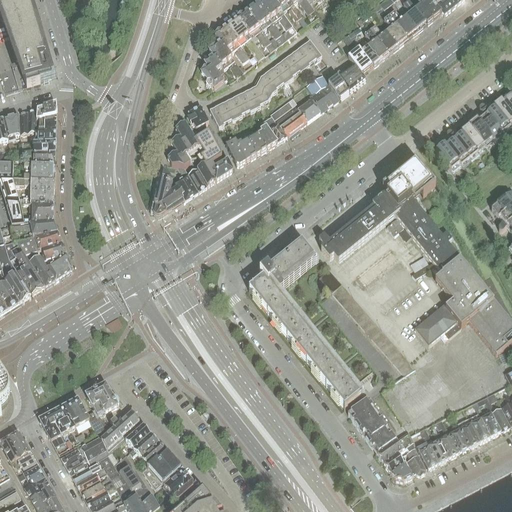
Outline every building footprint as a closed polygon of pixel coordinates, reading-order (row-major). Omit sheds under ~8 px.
[(0,0),(0,12),(31,3),(30,0),(0,0)] [(283,18),(283,17),(270,0),(269,0),(266,3),(264,2),(260,5),(260,7),(274,27),(280,22),(282,24),(279,26),(286,36),(282,39),(286,44),(297,36),(283,18)] [(287,0),(270,0),(283,17),(291,12),(292,13),(289,16),(297,26),(303,21),(294,9),(287,0)] [(287,0),(294,9),(302,4),(303,5),(300,7),(308,18),(314,13),(304,0),(287,0)] [(307,0),(313,7),(317,5),(318,7),(316,9),(318,11),(329,3),(330,6),(333,4),(329,0),(307,0)] [(387,0),(356,24),(360,30),(364,27),(363,25),(382,11),(384,13),(393,6),(393,5),(398,0),(387,0)] [(420,10),(416,14),(428,28),(428,29),(433,25),(432,24),(442,17),(430,3),(427,0),(418,7),(420,10)] [(433,0),(430,3),(444,20),(466,3),(463,0),(433,0)] [(50,67),(31,3),(0,12),(0,15),(26,91),(40,87),(40,85),(43,84),(44,86),(49,85),(48,83),(52,82),(47,66),(49,66),(49,67),(50,67)] [(410,18),(406,21),(419,37),(424,33),(423,32),(428,28),(416,14),(409,5),(404,10),(410,18)] [(260,7),(248,15),(263,35),(270,30),(271,31),(268,33),(276,44),(272,47),(275,52),(286,44),(282,39),(273,27),(274,27),(260,7)] [(0,48),(10,45),(0,15),(0,48)] [(238,21),(238,23),(252,43),(259,38),(260,39),(257,41),(265,52),(267,51),(270,56),(275,52),(272,47),(263,35),(248,15),(244,19),(242,19),(238,21)] [(395,17),(390,21),(409,43),(413,40),(414,41),(419,37),(406,21),(402,25),(395,17)] [(387,37),(399,52),(404,48),(404,47),(409,43),(390,21),(385,24),(392,33),(387,37)] [(227,31),(241,51),(248,45),(249,47),(246,49),(254,60),(258,57),(262,63),(265,60),(260,55),(261,55),(252,43),(238,23),(237,23),(227,31)] [(360,34),(357,30),(342,42),(347,49),(351,45),(349,42),(360,34)] [(215,40),(220,47),(230,59),(237,54),(238,56),(235,58),(243,68),(250,63),(240,51),(241,51),(227,31),(215,40)] [(376,32),(371,36),(390,59),(394,55),(394,56),(399,52),(387,37),(383,40),(376,32)] [(372,49),(367,52),(380,68),(385,64),(384,63),(390,59),(371,36),(365,40),(372,49)] [(321,61),(309,45),(259,82),(263,87),(260,92),(269,101),(271,98),(321,61)] [(239,72),(230,59),(220,47),(209,54),(214,60),(222,72),(224,74),(231,69),(233,70),(229,73),(237,83),(244,78),(243,77),(246,74),(245,72),(243,72),(243,70),(239,72)] [(375,72),(380,68),(367,52),(362,56),(359,53),(353,58),(368,76),(374,71),(375,72)] [(216,76),(222,72),(214,60),(205,67),(208,71),(201,76),(208,85),(207,86),(206,88),(210,92),(213,92),(214,94),(214,93),(224,87),(229,83),(224,77),(219,80),(216,76)] [(356,71),(330,88),(329,89),(339,103),(366,84),(363,80),(356,71)] [(307,127),(339,103),(329,89),(330,88),(323,79),(306,89),(312,98),(309,101),(309,102),(308,103),(311,106),(299,115),(307,127)] [(255,91),(208,113),(217,131),(267,107),(266,105),(267,104),(269,101),(260,92),(258,96),(255,91)] [(508,130),(511,126),(511,100),(509,96),(493,110),(494,112),(478,125),(477,123),(468,129),(484,149),(491,143),(493,145),(494,145),(510,132),(508,130)] [(308,103),(276,127),(277,129),(287,142),(307,127),(299,115),(311,106),(308,103)] [(56,121),(56,107),(37,113),(36,125),(40,124),(56,121)] [(187,124),(190,130),(193,129),(195,133),(205,128),(208,126),(200,111),(187,118),(188,120),(186,121),(187,124)] [(37,113),(26,116),(28,137),(36,134),(36,125),(37,113)] [(28,137),(26,116),(17,119),(19,139),(28,137)] [(19,139),(17,119),(2,123),(9,145),(18,143),(18,140),(19,139)] [(268,134),(277,129),(276,127),(275,125),(274,123),(272,120),(260,127),(264,133),(256,137),(257,138),(266,154),(276,148),(268,134)] [(36,125),(36,134),(55,132),(56,121),(40,124),(36,125)] [(3,147),(9,145),(2,123),(0,123),(0,157),(5,156),(3,147)] [(177,156),(168,162),(172,169),(180,171),(183,171),(199,196),(207,191),(207,190),(215,185),(215,184),(209,174),(213,171),(211,167),(221,161),(209,135),(195,144),(186,127),(176,133),(181,141),(171,147),(177,156)] [(276,148),(287,142),(277,129),(268,134),(276,148)] [(476,156),(484,149),(468,129),(460,136),(461,138),(446,151),(444,149),(436,156),(451,175),(459,169),(461,171),(462,171),(477,158),(476,156)] [(55,143),(55,132),(36,134),(36,145),(55,143)] [(266,154),(257,138),(247,143),(256,160),(266,154)] [(22,156),(24,157),(54,157),(55,143),(36,145),(36,146),(23,147),(22,156)] [(225,147),(237,172),(246,167),(237,149),(234,143),(225,147)] [(247,143),(237,149),(246,167),(256,160),(247,143)] [(18,159),(17,147),(8,147),(11,159),(18,159)] [(32,160),(32,167),(54,168),(54,157),(24,157),(24,160),(32,160)] [(209,174),(215,184),(215,185),(216,185),(232,175),(225,159),(221,161),(211,167),(213,171),(209,174)] [(435,191),(415,166),(382,192),(387,199),(387,200),(386,199),(382,202),(380,200),(379,200),(380,200),(375,204),(374,204),(376,206),(372,209),(372,210),(373,211),(366,217),(329,246),(324,240),(319,244),(320,247),(321,247),(323,251),(321,253),(329,263),(331,262),(331,261),(333,260),(338,266),(386,227),(395,220),(397,222),(397,223),(396,224),(396,223),(387,231),(394,240),(403,233),(399,227),(400,226),(404,231),(406,233),(405,234),(405,235),(405,234),(406,235),(402,238),(405,242),(409,239),(410,239),(409,240),(410,240),(411,239),(433,266),(429,269),(423,260),(410,267),(415,276),(411,279),(415,283),(436,270),(442,278),(435,284),(453,306),(445,312),(443,310),(414,333),(428,350),(444,338),(448,343),(461,332),(461,331),(468,325),(496,359),(508,349),(511,346),(511,328),(460,264),(460,263),(459,263),(447,247),(452,243),(446,236),(441,240),(415,208),(435,191)] [(13,167),(0,167),(0,183),(12,183),(13,167)] [(18,180),(18,183),(54,184),(54,168),(32,167),(24,167),(24,171),(25,171),(25,179),(24,179),(24,180),(18,180)] [(177,195),(183,206),(199,196),(183,171),(180,171),(183,175),(179,177),(182,182),(173,188),(177,195)] [(156,208),(177,195),(173,188),(164,174),(162,183),(156,208)] [(19,204),(18,202),(14,191),(13,191),(13,184),(0,183),(0,188),(2,194),(2,196),(6,207),(19,204)] [(13,183),(13,186),(14,191),(24,191),(24,190),(31,190),(31,196),(53,197),(54,197),(54,185),(13,183)] [(154,216),(154,217),(154,219),(155,219),(156,220),(156,221),(157,221),(158,221),(159,221),(160,220),(165,217),(183,206),(177,195),(156,208),(155,214),(154,215),(154,216)] [(22,207),(31,208),(53,208),(53,197),(31,196),(31,201),(22,201),(22,207)] [(511,235),(510,237),(511,238),(511,236),(511,199),(510,197),(491,213),(498,221),(500,219),(511,234),(511,235)] [(23,227),(19,207),(6,207),(5,207),(9,228),(23,227)] [(31,208),(31,226),(53,225),(53,224),(53,208),(31,208)] [(26,241),(27,243),(57,237),(53,225),(31,226),(23,227),(9,228),(11,236),(31,234),(31,236),(24,238),(24,241),(26,241)] [(15,245),(23,259),(36,255),(62,248),(57,237),(27,243),(15,245)] [(44,292),(23,259),(15,245),(5,248),(4,248),(9,264),(32,301),(40,295),(44,292)] [(268,273),(267,271),(259,278),(263,283),(248,294),(344,413),(362,398),(280,295),(316,266),(301,247),(268,273)] [(43,267),(66,260),(62,248),(36,255),(43,267)] [(357,276),(365,286),(398,261),(391,251),(357,276)] [(43,267),(36,255),(23,259),(44,292),(45,291),(55,285),(43,267)] [(43,267),(55,285),(70,276),(71,276),(71,272),(66,260),(43,267)] [(6,286),(8,289),(19,308),(23,305),(23,306),(30,302),(19,283),(9,269),(0,271),(1,274),(4,284),(6,286)] [(1,274),(0,273),(0,303),(7,315),(19,308),(8,289),(6,286),(4,284),(1,274)] [(332,297),(341,289),(329,275),(320,283),(332,297)] [(333,298),(336,302),(345,293),(342,289),(333,298)] [(340,306),(349,298),(345,293),(336,302),(340,306)] [(340,306),(343,310),(352,302),(349,298),(340,306)] [(347,314),(356,306),(352,302),(343,310),(347,314)] [(347,314),(350,318),(360,310),(356,306),(347,314)] [(354,322),(363,314),(360,310),(350,318),(354,322)] [(354,322),(357,326),(367,318),(363,314),(354,322)] [(361,330),(370,322),(367,318),(357,326),(361,330)] [(119,319),(108,325),(113,334),(124,328),(119,319)] [(361,330),(364,334),(374,326),(370,322),(361,330)] [(368,338),(377,330),(374,326),(364,334),(368,338)] [(368,338),(372,342),(381,334),(377,330),(368,338)] [(375,346),(385,338),(381,334),(372,342),(375,346)] [(375,346),(379,350),(388,342),(385,338),(375,346)] [(382,354),(392,346),(388,342),(379,350),(382,354)] [(382,354),(386,358),(395,350),(392,346),(382,354)] [(389,362),(399,354),(395,350),(386,358),(389,362)] [(389,362),(393,366),(402,358),(399,354),(389,362)] [(396,370),(406,362),(402,358),(393,366),(396,370)] [(396,370),(400,374),(409,366),(406,362),(396,370)] [(414,371),(409,366),(400,374),(403,378),(414,371)] [(0,416),(3,415),(4,414),(5,412),(7,411),(8,409),(9,408),(9,406),(9,405),(10,403),(10,401),(10,399),(9,397),(9,395),(8,393),(7,391),(0,380),(0,416)] [(112,400),(105,388),(85,399),(94,415),(86,419),(88,423),(92,421),(92,422),(97,419),(105,414),(106,416),(118,410),(117,408),(118,408),(119,405),(117,402),(114,401),(113,401),(112,400)] [(494,397),(488,400),(491,405),(496,402),(494,397)] [(511,431),(511,430),(511,407),(511,406),(508,399),(504,401),(508,409),(502,412),(511,431)] [(483,402),(485,406),(487,412),(500,437),(510,432),(500,413),(495,416),(492,410),(486,400),(483,402)] [(483,402),(472,408),(476,416),(477,418),(480,424),(490,442),(500,437),(487,412),(481,415),(478,409),(485,406),(483,402)] [(75,432),(89,424),(88,423),(86,419),(77,403),(63,411),(75,432)] [(368,404),(348,418),(362,439),(363,439),(374,454),(376,457),(396,444),(393,440),(368,404)] [(62,438),(75,432),(63,411),(50,418),(62,438)] [(112,455),(124,444),(142,429),(131,416),(114,431),(111,429),(108,432),(97,419),(92,422),(92,421),(88,423),(89,424),(97,438),(82,446),(84,449),(79,452),(89,469),(99,463),(112,455)] [(69,450),(62,438),(50,418),(39,423),(39,424),(44,433),(51,444),(57,456),(69,450)] [(470,421),(467,423),(479,447),(490,442),(480,424),(477,418),(470,421)] [(459,425),(456,427),(458,432),(459,434),(469,453),(479,447),(467,423),(466,421),(459,425)] [(440,435),(434,438),(438,445),(447,464),(458,458),(449,440),(448,437),(441,424),(435,428),(438,434),(441,433),(444,439),(446,438),(447,441),(444,442),(440,435)] [(150,438),(146,433),(142,429),(124,444),(132,453),(129,455),(130,456),(150,438)] [(425,431),(419,435),(424,443),(425,446),(428,450),(437,469),(447,464),(438,445),(434,447),(425,431)] [(451,435),(448,437),(449,440),(458,458),(466,455),(469,453),(459,434),(458,432),(451,435)] [(18,436),(8,442),(11,448),(22,442),(18,436)] [(78,446),(85,442),(82,436),(75,440),(78,446)] [(141,463),(158,447),(151,438),(150,438),(130,456),(132,460),(136,457),(141,463)] [(396,444),(376,457),(383,468),(398,458),(400,457),(407,452),(412,449),(410,445),(409,446),(405,438),(396,445),(396,444)] [(15,453),(11,448),(8,442),(0,447),(0,448),(6,459),(15,453)] [(22,442),(11,448),(15,453),(25,447),(22,442)] [(419,449),(416,451),(426,472),(427,474),(437,469),(428,450),(425,446),(419,449)] [(15,453),(20,463),(30,457),(25,447),(15,453)] [(159,465),(167,457),(158,447),(141,463),(146,468),(144,469),(142,467),(139,470),(142,476),(157,463),(159,465)] [(410,464),(407,466),(413,478),(413,479),(416,478),(416,479),(420,481),(425,478),(426,474),(412,448),(412,449),(407,452),(409,456),(406,457),(410,464)] [(20,463),(15,453),(6,459),(11,468),(14,466),(20,463)] [(66,471),(82,462),(77,453),(61,462),(61,463),(66,471)] [(102,470),(104,472),(109,481),(111,485),(114,490),(117,494),(121,503),(124,507),(133,500),(133,499),(146,490),(126,459),(118,467),(112,455),(99,463),(102,470)] [(20,463),(14,466),(17,473),(19,471),(23,477),(38,469),(30,457),(20,463)] [(181,472),(167,457),(159,465),(157,463),(142,476),(154,494),(161,487),(162,488),(181,472)] [(398,458),(383,468),(390,478),(403,470),(405,468),(403,464),(400,457),(398,458)] [(87,470),(82,462),(66,471),(71,479),(87,470)] [(98,467),(72,481),(76,488),(104,472),(102,470),(100,471),(98,467)] [(403,470),(390,478),(395,485),(405,474),(408,473),(405,468),(403,470)] [(34,487),(44,481),(45,481),(38,469),(23,477),(18,480),(20,484),(25,481),(30,489),(34,487)] [(104,472),(76,488),(80,496),(101,485),(109,481),(104,472)] [(405,474),(395,485),(403,487),(413,482),(411,479),(408,473),(405,474)] [(164,489),(173,500),(191,484),(182,474),(164,489)] [(34,487),(39,496),(50,490),(44,481),(34,487)] [(201,495),(191,484),(173,500),(183,511),(201,495)] [(101,485),(80,496),(86,505),(114,490),(111,485),(104,489),(101,485)] [(25,492),(30,501),(39,496),(34,487),(30,489),(25,492)] [(39,496),(44,505),(45,506),(55,500),(50,490),(39,496)] [(114,490),(86,505),(89,511),(94,511),(111,503),(108,499),(117,494),(114,490)] [(152,499),(146,490),(133,499),(133,500),(124,507),(124,508),(126,511),(143,511),(142,507),(152,499)] [(21,502),(16,494),(0,503),(0,509),(3,508),(4,510),(12,505),(13,507),(21,502)] [(35,510),(44,505),(39,496),(30,501),(35,510)] [(216,511),(203,496),(183,511),(216,511)] [(161,511),(152,499),(142,507),(143,511),(161,511)] [(45,506),(48,511),(55,511),(60,509),(55,500),(45,506)] [(94,511),(116,511),(124,508),(124,507),(121,503),(113,507),(111,503),(94,511)]
